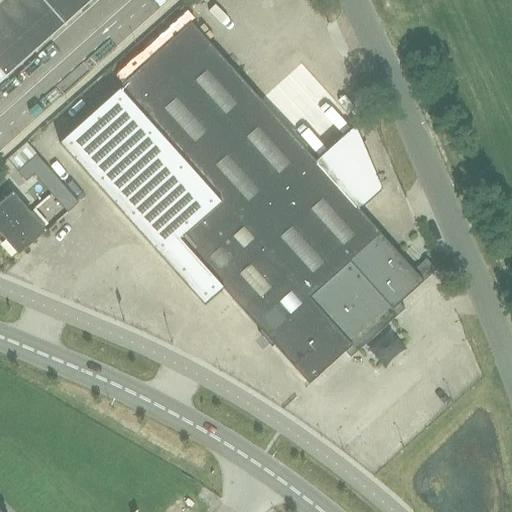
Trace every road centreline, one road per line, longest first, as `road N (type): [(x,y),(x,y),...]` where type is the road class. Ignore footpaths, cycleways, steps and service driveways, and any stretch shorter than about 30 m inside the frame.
road 1 (unclassified): [(511,367),(350,0)]
road 2 (secondary): [(319,511),(208,434),(0,336)]
